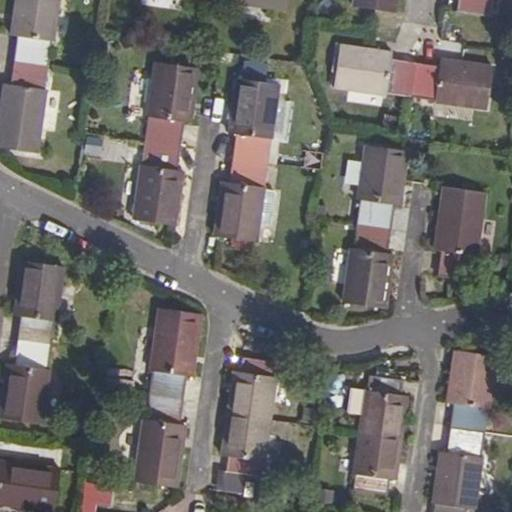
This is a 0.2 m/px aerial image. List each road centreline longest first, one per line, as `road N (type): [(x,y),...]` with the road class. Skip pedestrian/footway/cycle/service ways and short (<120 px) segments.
road 1 (residential): [(13,192),(188,278)]
road 2 (residential): [(198,485),(227,296)]
road 3 (residential): [(227,296),(313,339),(345,346),(404,335)]
road 4 (residential): [(412,511),(439,329)]
road 5 (residential): [(215,113),(188,278)]
road 6 (residential): [(422,196),(404,335)]
